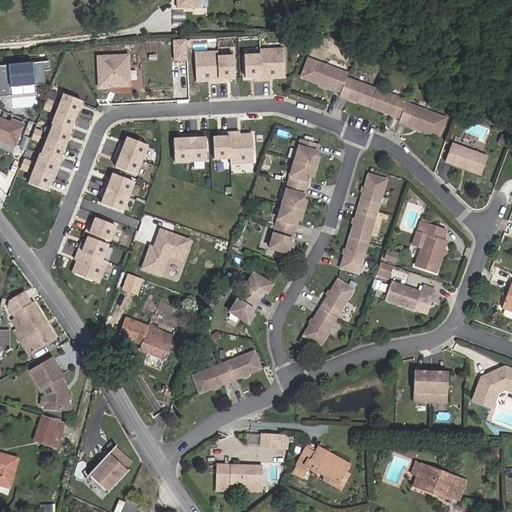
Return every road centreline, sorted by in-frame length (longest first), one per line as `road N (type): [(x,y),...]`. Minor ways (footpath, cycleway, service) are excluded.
road 1 (residential): [(355,133),(278,104),(114,112),(99,124),(39,271)]
road 2 (residential): [(451,325),(487,234),(417,168),(355,133)]
road 3 (residential): [(355,133),(323,241),(280,309),(278,338),(294,378)]
road 4 (residential): [(162,464),(39,271)]
road 5 (residential): [(294,378),(434,339),(451,325)]
road 6 (residential): [(162,464),(294,378)]
